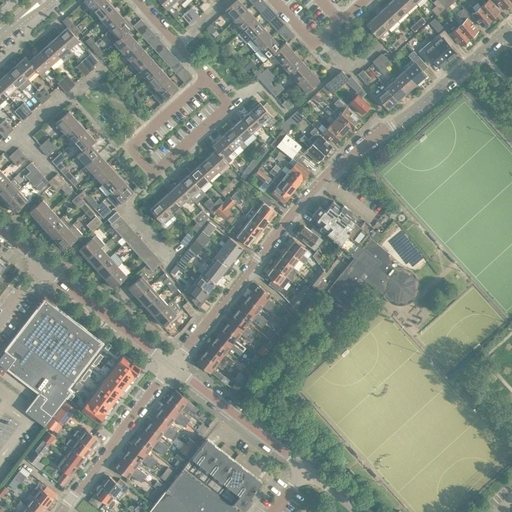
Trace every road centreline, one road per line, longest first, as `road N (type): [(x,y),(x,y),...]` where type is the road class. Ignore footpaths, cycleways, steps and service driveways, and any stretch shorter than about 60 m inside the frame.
road 1 (residential): [(166,366),(330,171),(402,122),(511,25)]
road 2 (residential): [(59,511),(166,366)]
road 3 (residential): [(302,469),(166,366)]
road 4 (residential): [(128,152),(151,176),(228,105),(206,82)]
road 5 (residential): [(166,366),(41,264)]
